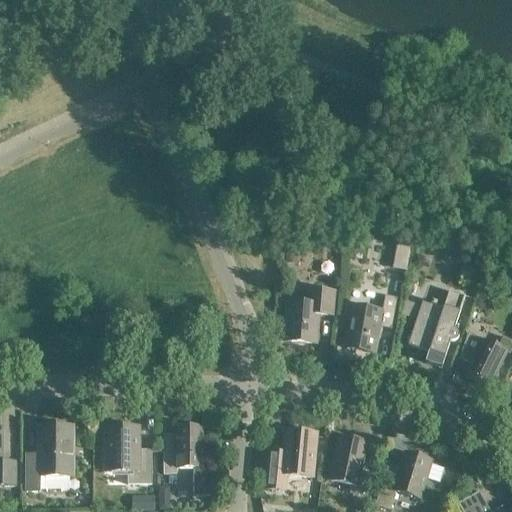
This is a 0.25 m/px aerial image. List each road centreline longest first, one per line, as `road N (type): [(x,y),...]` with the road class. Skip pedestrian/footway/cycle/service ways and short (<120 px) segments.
road 1 (residential): [(246,389),(374,400),(444,416),(511,459)]
road 2 (residential): [(0,395),(246,389)]
road 3 (residential): [(246,389),(235,511)]
